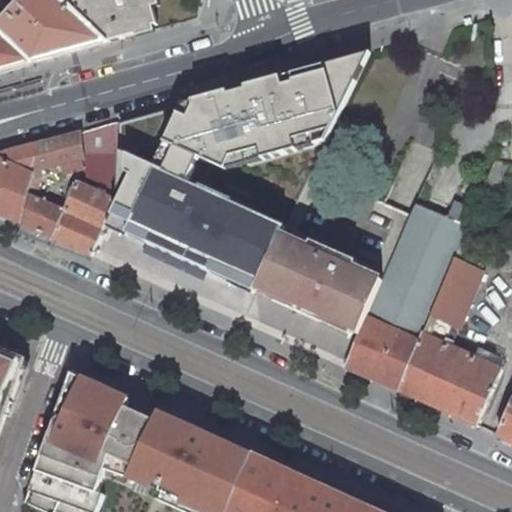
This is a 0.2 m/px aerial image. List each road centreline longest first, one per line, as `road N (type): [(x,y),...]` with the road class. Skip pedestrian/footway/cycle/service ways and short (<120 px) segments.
road 1 (primary): [(511,475),(0,247)]
road 2 (primary): [(63,326),(482,511)]
road 3 (tertiary): [(0,122),(269,39)]
road 4 (residential): [(63,326),(0,503)]
road 5 (tertiary): [(269,39),(401,0)]
